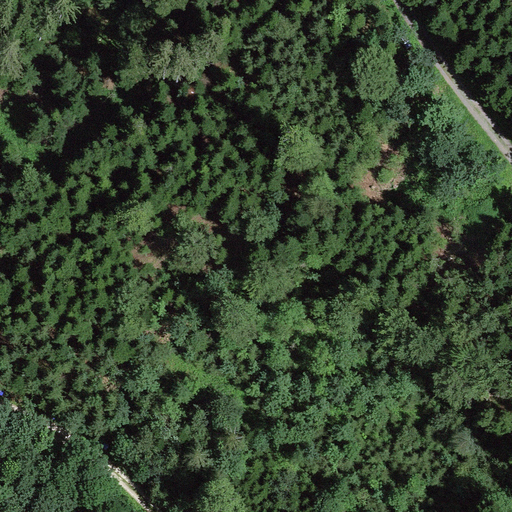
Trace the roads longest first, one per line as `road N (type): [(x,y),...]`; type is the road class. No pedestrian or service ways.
road 1 (track): [(511,155),(464,98),(403,0)]
road 2 (track): [(156,511),(94,455),(0,408)]
